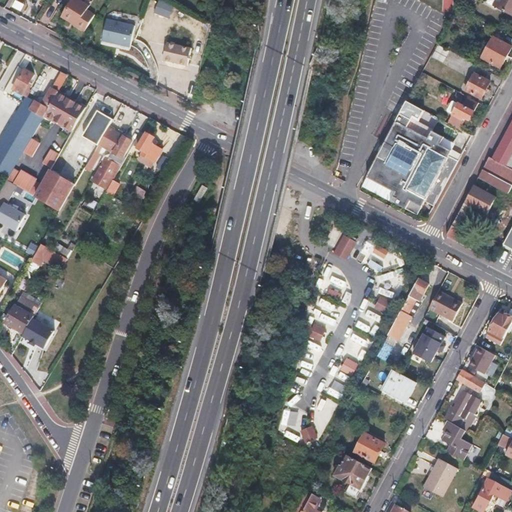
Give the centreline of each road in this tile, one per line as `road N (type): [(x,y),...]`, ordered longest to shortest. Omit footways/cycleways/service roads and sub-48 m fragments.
road 1 (motorway): [(176,511),(248,267),(308,0)]
road 2 (motorway): [(284,0),(226,261),(154,511)]
road 3 (residential): [(80,476),(153,250),(214,134)]
road 4 (residential): [(373,511),(497,280)]
road 5 (tertiary): [(0,24),(214,134)]
road 6 (tertiary): [(214,134),(426,242)]
road 7 (residential): [(426,242),(511,84)]
road 8 (residential): [(0,359),(80,476)]
